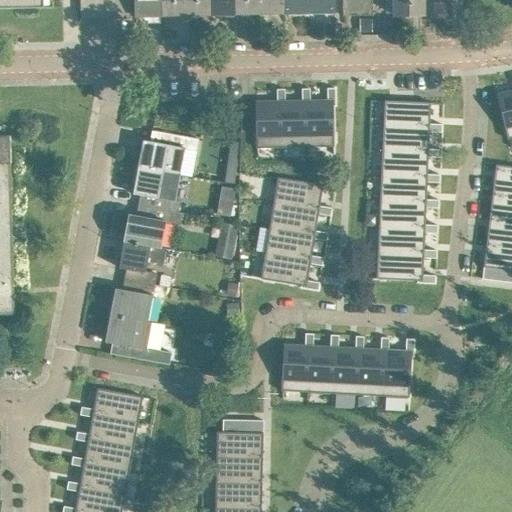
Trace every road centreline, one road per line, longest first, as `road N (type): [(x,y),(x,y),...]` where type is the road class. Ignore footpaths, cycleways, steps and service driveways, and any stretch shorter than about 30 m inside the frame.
road 1 (residential): [(445,327),(277,313),(266,323),(248,385),(65,357)]
road 2 (residential): [(113,64),(467,53)]
road 3 (residential): [(65,357),(113,64)]
road 4 (residential): [(467,53),(471,121),(445,327)]
road 5 (residential): [(306,511),(325,458),(339,445),(401,433),(427,417),(448,380),(452,340),(445,327)]
